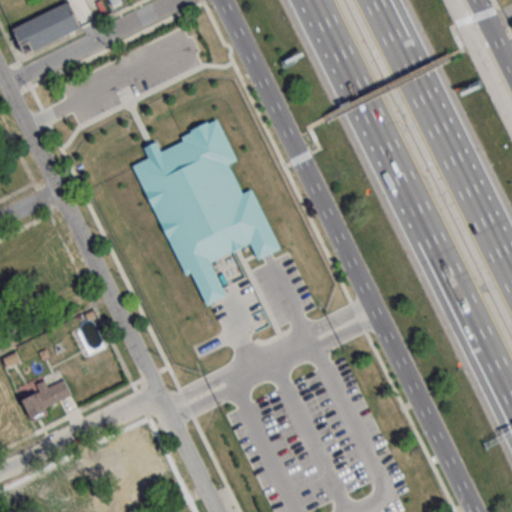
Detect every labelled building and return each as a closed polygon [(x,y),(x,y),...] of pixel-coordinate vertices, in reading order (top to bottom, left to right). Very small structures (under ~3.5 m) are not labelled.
[(10,27),(67,0),(80,26),(22,53),(10,27)] [(228,162),(243,194),(253,189),(277,238),(276,238),(282,251),(259,262),(253,249),(215,267),(228,294),(205,305),(178,249),(171,252),(140,189),(141,189),(130,166),(221,122),(238,157),(228,162)] [(0,266),(58,244),(49,221),(0,239),(0,266)] [(22,400),(63,379),(71,395),(45,408),(48,414),(33,422),(22,400)] [(116,446),(124,466),(139,459),(131,440),(116,446)] [(10,511),(27,511),(20,496),(6,503),(10,511)]
